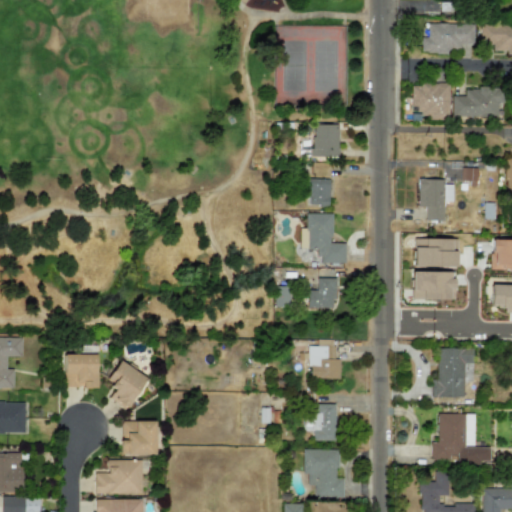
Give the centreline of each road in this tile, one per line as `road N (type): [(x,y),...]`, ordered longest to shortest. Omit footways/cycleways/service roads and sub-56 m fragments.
road 1 (residential): [(379,511),(381,0)]
road 2 (residential): [(381,69),(511,71)]
